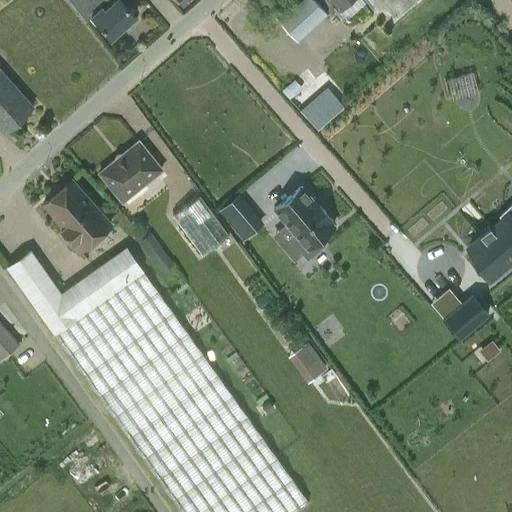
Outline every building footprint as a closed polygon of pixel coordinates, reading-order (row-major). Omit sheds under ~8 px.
[(69,0),(85,20),(90,16),(110,39),(134,17),(119,0),(69,0)] [(292,0),(275,16),(296,40),(333,7),(336,9),(345,0),(292,0)] [(0,128),(4,133),(33,107),(0,69),(0,128)] [(327,88),(300,111),(317,129),(343,107),(327,88)] [(336,133),(355,158),(394,129),(397,133),(416,118),(394,89),(336,133)] [(161,171),(138,143),(99,174),(121,202),(161,171)] [(60,230),(78,252),(110,224),(71,179),(43,203),(63,227),(60,230)] [(295,242),(304,253),(307,257),(322,244),(318,239),(334,226),(331,223),(333,221),(320,205),(318,207),(313,201),(315,200),(313,198),(311,199),(300,186),(275,208),(287,222),(300,238),(295,242)] [(203,254),(233,236),(208,193),(178,210),(203,254)] [(234,197),(219,210),(235,228),(250,215),(234,197)] [(480,236),(470,245),(474,249),(471,251),(483,266),(484,264),(493,275),(507,263),(505,261),(511,255),(511,204),(500,215),(502,217),(490,227),(489,225),(488,226),(489,228),(482,235),(480,233),(479,234),(480,236)] [(124,247),(62,290),(31,246),(5,265),(53,333),(66,350),(156,478),(180,511),(287,511),(306,499),(248,420),(214,373),(198,350),(141,271),(124,247)] [(435,313),(447,306),(435,285),(423,292),(435,313)] [(462,302),(443,318),(460,337),(488,313),(472,294),(462,302)] [(0,358),(1,360),(18,342),(0,322),(0,358)] [(310,339),(290,355),(310,381),(331,365),(310,339)] [(482,346),(490,356),(499,348),(492,339),(482,346)] [(79,511),(49,479),(22,505),(29,511),(79,511)]
